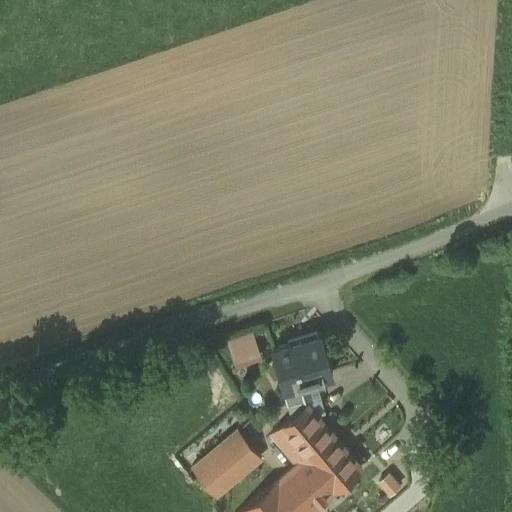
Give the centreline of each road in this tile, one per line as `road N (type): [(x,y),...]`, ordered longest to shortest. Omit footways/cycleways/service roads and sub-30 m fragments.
road 1 (unclassified): [(0,395),(338,284)]
road 2 (residential): [(511,219),(338,284)]
